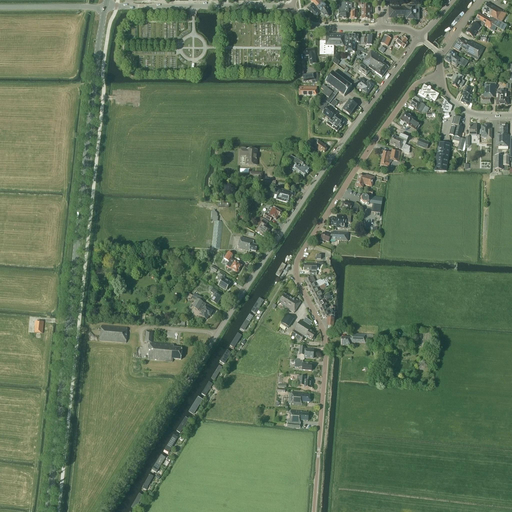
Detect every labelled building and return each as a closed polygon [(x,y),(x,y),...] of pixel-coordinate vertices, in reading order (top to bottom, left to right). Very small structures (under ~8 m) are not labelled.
[(322,3),(319,0),(312,0),(311,1),(313,4),(312,4),(307,9),(316,18),(320,13),(324,17),(328,17),(329,9),(326,7),(322,3)] [(349,8),(349,3),(342,3),(341,3),(341,9),(339,9),(339,13),(339,19),(347,19),(347,13),(348,13),(348,9),(349,9),(349,8)] [(493,18),(501,23),(507,14),(496,8),(496,9),(487,3),(482,11),(493,18)] [(406,8),(399,8),(399,5),(393,4),(393,8),(389,8),(389,19),(406,19),(406,20),(418,20),(419,20),(419,7),(418,7),(416,7),(406,7),(406,8)] [(507,26),(501,23),(493,18),(488,20),(479,14),(477,17),(475,20),(475,21),(483,27),(483,26),(491,30),(493,26),(496,27),(503,32),(507,26)] [(481,28),(473,23),(469,28),(466,32),(472,37),(477,31),(479,32),(481,28)] [(344,36),(326,35),(326,42),(320,42),(320,56),(333,56),(333,58),(338,61),(341,56),(334,51),(334,47),(344,47),(344,36)] [(487,36),(481,35),(481,37),(480,42),(488,43),(489,39),(486,38),(487,36)] [(360,43),(362,38),(358,38),(358,36),(345,36),(345,42),(346,42),(345,52),(354,53),(355,43),(360,43)] [(362,36),(362,38),(360,43),(359,46),(366,46),(367,36),(362,36)] [(391,39),(384,36),(381,44),(387,47),(391,39)] [(403,38),(400,37),(396,42),(404,49),(407,45),(406,44),(407,43),(406,42),(407,41),(403,38)] [(464,42),(459,39),(452,49),(458,53),(459,52),(463,55),(463,54),(477,61),(484,48),(470,41),(468,44),(464,42)] [(316,64),(314,49),(303,51),(304,57),(309,56),(310,65),(316,64)] [(385,71),(386,71),(389,68),(382,63),(385,59),(372,51),(370,52),(369,54),(377,60),(375,63),(385,71)] [(457,55),(451,52),(445,61),(450,65),(451,64),(454,66),(457,68),(459,64),(465,68),(468,63),(462,59),(461,60),(456,57),(457,55)] [(382,78),(386,71),(385,71),(375,63),(377,60),(369,54),(363,63),(369,67),(368,68),(375,72),(375,73),(382,78)] [(360,63),(356,69),(358,70),(366,76),(370,70),(362,64),(360,63)] [(319,80),(318,73),(314,74),(314,73),(302,75),(303,82),(312,81),(315,80),(316,83),(317,83),(319,80)] [(352,87),(333,73),(330,76),(330,75),(326,79),(327,80),(325,83),(328,85),(326,88),(323,86),(321,89),(324,91),(322,94),(324,96),(322,99),(329,105),(338,92),(344,97),(347,93),(347,94),(349,91),(349,90),(352,87)] [(462,81),(456,78),(452,86),(458,89),(459,86),(462,87),(465,82),(462,80),(462,81)] [(359,81),(356,86),(362,90),(367,94),(374,85),(368,81),(367,83),(361,79),(359,81)] [(496,85),(482,85),(482,89),(483,89),(483,97),(481,97),(480,105),(491,105),(491,99),(496,99),(496,85)] [(463,97),(461,102),(468,106),(470,102),(471,100),(470,99),(472,96),(470,95),(470,94),(469,94),(472,89),(467,86),(462,96),(463,97)] [(317,88),(299,87),(299,95),(317,96),(317,88)] [(431,91),(431,90),(431,89),(430,89),(430,88),(429,88),(429,89),(428,89),(424,87),(421,92),(420,92),(418,95),(425,99),(431,102),(432,100),(435,102),(438,96),(430,91),(431,91)] [(506,90),(497,90),(496,105),(507,105),(507,99),(506,99),(506,90)] [(423,101),(414,95),(412,99),(413,100),(410,106),(417,111),(415,113),(421,114),(426,114),(429,109),(420,104),(423,101)] [(448,104),(444,99),(442,109),(444,109),(443,112),(451,111),(452,106),(448,104)] [(356,105),(350,101),(343,110),(350,116),(352,112),(351,111),(356,105)] [(337,113),(328,106),(322,114),(330,119),(326,124),(337,132),(340,129),(341,127),(344,123),(335,117),(337,113)] [(415,120),(405,113),(400,121),(401,121),(400,124),(403,126),(405,124),(417,132),(421,126),(414,121),(415,120)] [(462,119),(454,117),(449,136),(454,137),(453,140),(460,142),(458,145),(457,149),(462,151),(465,139),(461,138),(460,138),(463,128),(461,127),(460,127),(462,119)] [(476,136),(477,132),(477,125),(469,125),(469,135),(476,136)] [(480,130),(480,132),(480,134),(481,134),(481,137),(483,137),(483,139),(486,139),(486,140),(492,140),(492,130),(489,130),(489,125),(484,125),(484,126),(481,126),(481,130),(480,130)] [(506,125),(505,125),(504,125),(498,125),(498,134),(496,134),(495,147),(504,147),(508,148),(509,135),(507,135),(507,126),(506,125)] [(393,136),(390,144),(396,147),(403,150),(402,152),(404,152),(403,153),(408,154),(410,147),(406,145),(407,142),(400,139),(393,136)] [(318,141),(315,140),(310,147),(315,151),(316,149),(321,152),(322,151),(324,153),(327,149),(325,147),(326,146),(318,141)] [(429,144),(420,140),(417,146),(427,150),(429,144)] [(451,145),(438,143),(434,171),(446,172),(451,145)] [(400,152),(392,150),(391,153),(383,152),(380,166),(389,167),(389,164),(392,163),(392,161),(398,162),(400,152)] [(256,151),(247,151),(241,151),(241,155),(247,155),(247,164),(252,164),(252,165),(255,165),(255,164),(256,164),(256,151)] [(291,156),(289,159),(294,162),(296,164),(295,165),(296,165),(292,170),(293,170),(292,171),(294,172),(295,172),(304,178),(310,169),(296,159),(291,156)] [(365,176),(359,175),(356,187),(362,188),(364,185),(372,187),(374,178),(366,175),(365,176)] [(279,190),(277,189),(275,195),(277,196),(276,200),(290,204),(295,194),(279,189),(279,190)] [(361,198),(361,201),(361,202),(363,205),(364,205),(367,205),(368,205),(367,205),(368,205),(370,204),(372,204),(371,213),(376,213),(376,214),(376,216),(379,217),(381,206),(382,206),(383,198),(368,196),(367,195),(364,195),(363,196),(361,198)] [(352,205),(343,202),(341,209),(350,212),(350,211),(354,212),(357,213),(359,207),(358,205),(355,204),(354,207),(351,206),(352,205)] [(266,214),(263,218),(270,222),(272,218),(276,220),(278,216),(279,217),(281,216),(282,214),(281,212),(273,207),(273,208),(270,206),(266,214)] [(351,216),(337,215),(337,219),(332,219),(332,226),(336,226),(336,227),(346,228),(346,223),(351,223),(351,216)] [(263,220),(259,225),(255,232),(264,238),(266,237),(267,235),(267,234),(269,230),(265,227),(266,225),(268,223),(263,220)] [(222,223),(214,222),(211,249),(219,250),(222,223)] [(349,233),(331,232),(331,236),(323,233),(322,236),(321,239),(320,241),(324,243),(324,241),(329,243),(330,240),(348,241),(349,233)] [(254,241),(240,238),(237,249),(249,252),(249,251),(256,252),(257,246),(253,245),(254,241)] [(233,256),(228,253),(224,259),(229,262),(227,265),(231,268),(231,269),(237,273),(238,273),(240,271),(239,270),(242,266),(235,262),(231,259),(233,256)] [(289,264),(284,261),(275,276),(280,279),(289,264)] [(309,271),(309,276),(316,276),(317,268),(315,268),(315,264),(304,264),(304,271),(309,271)] [(225,276),(220,273),(218,276),(220,277),(218,281),(221,283),(218,286),(226,291),(226,290),(227,290),(228,289),(228,288),(230,284),(223,279),(225,276)] [(307,286),(315,282),(313,277),(305,281),(307,286)] [(321,279),(315,282),(307,286),(310,291),(318,287),(316,284),(318,284),(319,287),(324,284),(328,282),(328,281),(325,282),(324,280),(322,281),(321,279)] [(312,297),(320,293),(318,287),(310,291),(312,297)] [(218,292),(213,289),(210,292),(215,295),(211,302),(216,305),(221,298),(216,294),(218,292)] [(313,299),(316,304),(324,300),(321,295),(313,299)] [(289,299),(284,296),(282,300),(281,300),(280,301),(280,302),(284,304),(283,306),(295,313),(301,302),(294,298),(293,299),(290,297),(289,299)] [(206,305),(197,299),(192,307),(198,311),(198,310),(202,312),(199,316),(206,320),(209,316),(210,317),(210,316),(211,316),(212,314),(212,313),(205,308),(206,305)] [(316,304),(319,309),(327,305),(324,300),(316,304)] [(328,309),(327,305),(319,309),(321,314),(329,310),(334,308),(332,306),(329,307),(330,308),(328,309)] [(332,315),(329,310),(321,314),(324,319),(332,315)] [(280,327),(288,330),(294,317),(286,314),(280,327)] [(312,327),(301,320),(291,335),(302,341),(304,337),(305,338),(306,337),(311,340),(315,334),(312,333),(313,332),(310,330),(312,327)] [(44,321),(36,321),(34,332),(43,333),(44,321)] [(127,328),(101,326),(100,341),(126,343),(127,328)] [(146,331),(145,343),(150,343),(152,343),(154,332),(146,331)] [(366,336),(350,335),(350,338),(342,337),(341,346),(350,346),(350,343),(365,344),(365,343),(365,339),(366,336)] [(152,343),(150,343),(148,360),(172,362),(173,360),(173,359),(181,360),(182,349),(174,348),(174,347),(174,345),(152,343)] [(305,347),(300,347),(300,351),(299,355),(300,355),(300,360),(303,360),(304,359),(304,358),(313,359),(314,350),(305,349),(305,348),(305,347)] [(303,361),(295,360),(295,365),(295,368),(298,368),(301,367),(302,367),(302,370),(313,371),(313,367),(312,367),(313,364),(303,364),(303,361)] [(305,377),(298,376),(297,380),(300,380),(300,385),(304,385),(304,388),(311,388),(311,381),(305,380),(305,377)] [(303,393),(292,392),(291,405),(301,406),(302,402),(309,402),(310,395),(303,394),(303,393)] [(287,427),(287,428),(291,428),(292,424),(300,424),(300,420),(308,421),(308,413),(301,413),(301,412),(290,411),(290,420),(287,420),(287,426),(287,427)]
